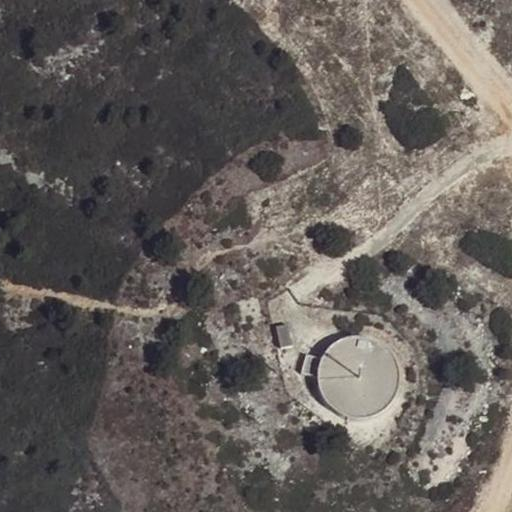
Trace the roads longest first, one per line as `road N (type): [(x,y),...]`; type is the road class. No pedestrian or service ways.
road 1 (track): [(511,143),(297,295),(287,312)]
road 2 (track): [(418,0),(511,110)]
